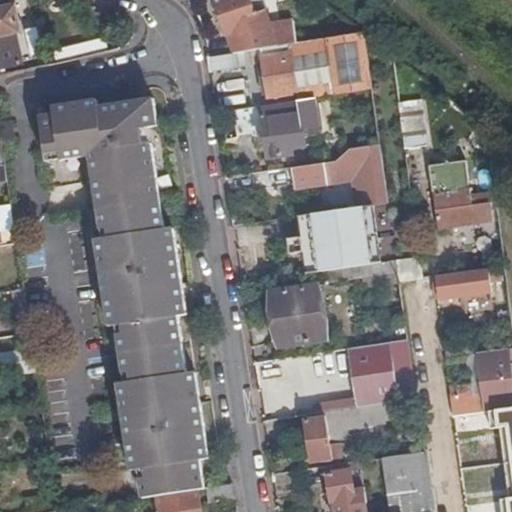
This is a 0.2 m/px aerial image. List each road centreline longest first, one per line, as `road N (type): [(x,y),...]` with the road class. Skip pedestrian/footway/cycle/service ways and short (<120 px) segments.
road 1 (residential): [(182,53),(254,511)]
road 2 (residential): [(1,89),(182,53)]
